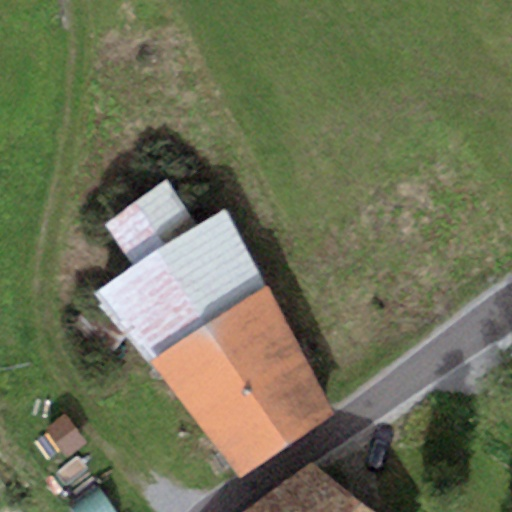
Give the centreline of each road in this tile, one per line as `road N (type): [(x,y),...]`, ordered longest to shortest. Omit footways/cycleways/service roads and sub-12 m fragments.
road 1 (track): [(81,0),(80,88),(42,270),(43,326),(86,417),(172,511)]
road 2 (residential): [(218,511),(366,396),(511,312)]
